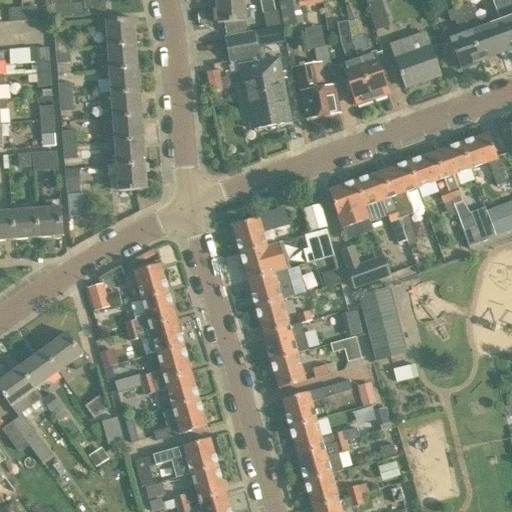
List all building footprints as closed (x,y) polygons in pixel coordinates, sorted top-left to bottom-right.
[(243,0),(216,0),(218,24),(245,22),(243,0)] [(294,0),(278,4),(284,27),(302,22),(296,0),(294,0)] [(364,0),(375,32),(389,27),(380,0),(364,0)] [(492,0),(500,21),(490,25),(500,53),(511,48),(511,25),(504,2),(503,0),(492,0)] [(511,0),(503,0),(504,2),(511,25),(511,0)] [(103,2),(70,5),(71,18),(104,16),(103,2)] [(470,3),(461,6),(481,60),(500,53),(490,25),(479,29),(470,3)] [(71,18),(70,5),(46,7),(47,20),(71,18)] [(481,60),(461,6),(447,12),(450,22),(454,21),(459,36),(450,39),(460,68),(481,60)] [(36,7),(23,8),(24,22),(37,21),(36,7)] [(24,22),(23,8),(8,9),(9,23),(24,22)] [(276,11),(262,14),(265,28),(279,25),(276,11)] [(349,22),(348,22),(351,39),(371,100),(389,94),(376,55),(365,59),(363,51),(366,50),(354,13),(346,16),(349,22)] [(100,48),(100,49),(136,46),(134,21),(98,23),(99,32),(106,32),(108,47),(100,48)] [(351,39),(348,22),(337,24),(340,44),(345,58),(348,56),(351,64),(342,66),(355,106),(371,100),(351,39)] [(310,28),(314,47),(330,43),(326,25),(310,28)] [(245,33),(224,37),(229,64),(259,59),(254,32),(245,33)] [(439,76),(429,47),(424,32),(390,44),(405,88),(439,76)] [(54,37),(55,52),(69,51),(68,36),(54,37)] [(101,72),(101,73),(137,70),(136,46),(100,49),(100,56),(108,56),(110,71),(101,72)] [(317,65),(303,67),(308,90),(301,91),(306,120),(340,114),(335,85),(326,87),(322,67),(331,66),(328,46),(314,48),(317,65)] [(5,78),(36,75),(50,73),(48,48),(34,49),(9,51),(9,52),(10,65),(35,63),(36,70),(4,73),(5,78)] [(69,51),(55,52),(56,65),(70,64),(69,51)] [(279,59),(259,63),(271,126),(291,122),(279,59)] [(271,126),(259,63),(239,66),(252,130),(271,126)] [(103,96),(139,93),(137,70),(101,73),(102,80),(110,80),(111,95),(103,96)] [(217,70),(204,73),(208,91),(221,88),(217,70)] [(50,73),(36,75),(37,88),(51,87),(50,73)] [(58,85),(59,100),(73,99),(72,84),(58,85)] [(112,104),(113,119),(141,117),(139,93),(103,96),(104,105),(112,104)] [(73,99),(59,100),(60,112),(73,112),(73,99)] [(39,107),(40,123),(54,122),(53,107),(39,107)] [(113,119),(115,142),(143,140),(141,117),(113,119)] [(54,122),(40,123),(41,138),(55,135),(54,122)] [(61,132),(62,147),(76,145),(75,131),(61,132)] [(488,135),(461,145),(470,170),(488,163),(496,186),(505,183),(497,160),(488,135)] [(115,142),(117,166),(145,164),(143,140),(115,142)] [(76,145),(62,147),(63,161),(77,159),(76,145)] [(461,145),(435,154),(444,179),(443,179),(447,189),(451,201),(452,201),(454,206),(462,203),(453,176),(470,170),(461,145)] [(46,153),(32,154),(33,168),(47,166),(46,153)] [(33,168),(32,154),(18,155),(19,169),(33,168)] [(435,154),(408,163),(417,189),(443,179),(444,179),(435,154)] [(396,168),(382,173),(398,219),(407,216),(412,214),(405,193),(417,189),(408,163),(405,165),(404,164),(395,167),(396,168)] [(145,164),(117,166),(117,167),(108,167),(108,176),(118,175),(119,191),(147,189),(145,164)] [(382,173),(356,182),(365,208),(381,202),(389,223),(398,219),(382,173)] [(65,180),(66,195),(80,194),(79,180),(65,180)] [(356,182),(329,192),(338,217),(346,240),(372,231),(364,208),(365,208),(356,182)] [(447,189),(439,192),(443,204),(451,201),(447,189)] [(51,209),(35,210),(37,238),(63,236),(60,209),(59,209),(58,201),(50,201),(51,209)] [(303,209),(309,232),(326,227),(319,205),(303,209)] [(258,219),(232,226),(240,254),(266,247),(263,234),(289,226),(284,208),(257,216),(258,219)] [(35,210),(12,212),(14,240),(37,238),(35,210)] [(511,210),(495,217),(500,233),(501,233),(511,229),(511,210)] [(12,212),(0,213),(0,241),(14,240),(12,212)] [(407,216),(398,219),(406,242),(408,246),(417,243),(407,216)] [(474,227),(470,216),(459,220),(468,247),(484,241),(487,232),(485,224),(474,227)] [(266,247),(240,254),(248,281),(274,274),(284,271),(290,269),(282,242),(266,247)] [(323,246),(303,252),(306,264),(326,258),(323,246)] [(347,269),(354,289),(390,276),(383,256),(347,269)] [(141,300),(167,292),(160,264),(133,272),(141,300)] [(339,267),(325,273),(331,287),(345,281),(339,267)] [(274,274),(248,281),(256,308),(282,300),(274,274)] [(87,288),(93,313),(122,304),(118,292),(107,295),(103,283),(87,288)] [(389,290),(360,297),(376,361),(405,353),(389,290)] [(123,324),(126,333),(175,319),(167,292),(141,300),(145,314),(134,318),(135,321),(123,324)] [(282,300),(256,308),(263,335),(312,321),(309,312),(287,319),(282,300)] [(344,314),(349,333),(363,329),(358,310),(344,314)] [(156,353),(183,346),(175,319),(126,333),(129,342),(140,339),(140,340),(152,337),(156,353)] [(312,321),(263,335),(271,362),(297,354),(292,336),(314,329),(312,321)] [(67,334),(41,352),(57,373),(71,363),(77,371),(88,363),(67,334)] [(330,345),(332,353),(344,350),(347,363),(361,359),(355,337),(330,345)] [(162,371),(139,377),(141,387),(190,373),(186,358),(187,358),(185,349),(184,350),(183,346),(156,353),(162,371)] [(102,352),(107,367),(121,362),(117,347),(102,352)] [(41,352),(17,370),(40,400),(42,399),(35,389),(57,373),(41,352)] [(297,354),(271,362),(279,389),(305,382),(297,354)] [(326,366),(312,370),(315,379),(329,376),(326,366)] [(393,370),(396,383),(412,379),(409,366),(393,370)] [(17,370),(0,381),(0,392),(11,407),(17,416),(21,414),(40,400),(17,370)] [(167,389),(172,408),(198,400),(190,373),(141,387),(144,396),(167,389)] [(127,378),(114,382),(118,393),(130,390),(127,378)] [(308,393),(282,401),(290,428),(316,421),(311,403),(351,391),(349,381),(308,393)] [(357,388),(362,407),(376,404),(371,384),(357,388)] [(68,416),(51,393),(41,400),(58,423),(68,416)] [(198,400),(172,408),(177,426),(153,432),(156,442),(206,428),(198,400)] [(153,424),(150,414),(125,422),(131,444),(144,440),(141,428),(153,424)] [(101,422),(108,446),(123,441),(117,418),(101,422)] [(26,420),(16,428),(27,444),(42,463),(52,456),(26,420)] [(316,421),(290,428),(298,455),(345,442),(354,439),(355,439),(353,430),(321,439),(316,421)] [(12,422),(1,430),(16,452),(27,444),(16,428),(12,422)] [(176,479),(191,475),(191,474),(217,467),(209,439),(152,455),(155,466),(171,462),(176,479)] [(345,442),(298,455),(301,469),(303,478),(304,478),(305,482),(331,475),(342,472),(337,453),(348,450),(345,442)] [(101,448),(88,456),(96,468),(108,460),(101,448)] [(377,467),(381,481),(400,476),(396,462),(377,467)] [(196,493),(174,499),(176,507),(188,504),(198,501),(225,494),(220,479),(221,478),(219,470),(218,470),(217,467),(191,474),(191,475),(196,493)] [(306,484),(305,484),(307,493),(308,493),(313,509),(338,502),(338,501),(331,475),(305,482),(306,484)] [(165,495),(161,483),(145,488),(149,500),(165,495)] [(367,483),(344,490),(347,499),(361,496),(360,495),(370,492),(367,483)] [(390,490),(393,503),(403,501),(399,488),(390,490)] [(225,494),(198,501),(201,511),(230,511),(230,509),(229,509),(225,494)] [(338,502),(313,509),(313,511),(341,511),(341,510),(363,504),(361,496),(347,499),(338,501),(338,502)] [(161,499),(149,502),(151,511),(159,511),(164,511),(162,502),(161,499)]
